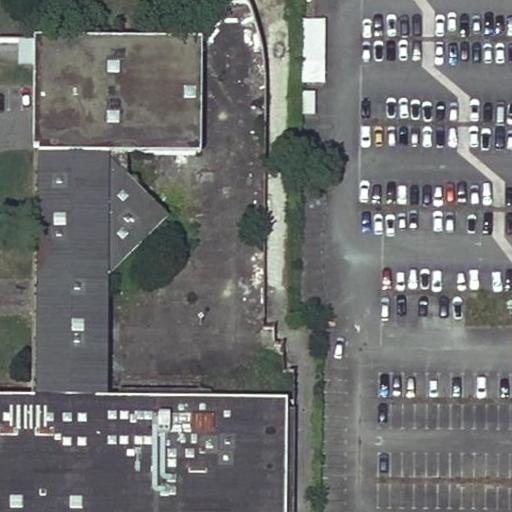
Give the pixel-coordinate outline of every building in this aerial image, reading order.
[(262,52),(250,5),(243,1),(233,3),(222,5),(216,9),(195,41),(262,52)] [(325,85),(325,21),(303,21),(303,85),(325,85)] [(28,393),(104,394),(105,279),(163,220),(123,176),(124,155),(241,156),(264,156),(262,52),(195,41),(193,43),(48,42),(48,68),(40,69),(38,157),(31,157),(28,393)] [(40,69),(48,68),(48,42),(17,42),(17,68),(40,69)] [(315,93),(303,93),(303,115),(315,115),(315,93)] [(264,156),(241,156),(241,319),(264,320),(264,156)] [(104,399),(104,394),(28,393),(27,408),(0,407),(0,511),(290,511),(291,412),(286,412),(206,411),(206,401),(206,394),(118,393),(118,399),(104,399)] [(206,411),(286,412),(286,402),(206,401),(206,411)]
